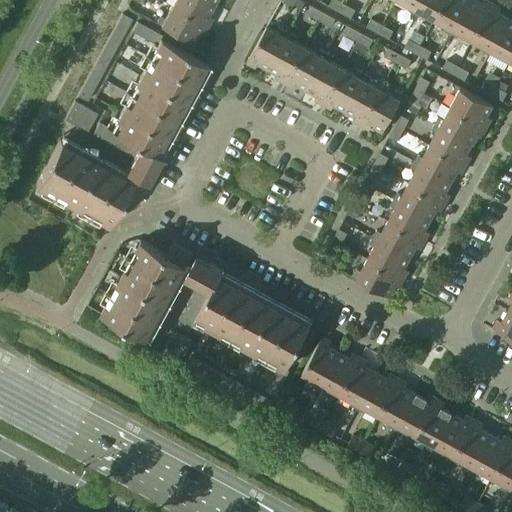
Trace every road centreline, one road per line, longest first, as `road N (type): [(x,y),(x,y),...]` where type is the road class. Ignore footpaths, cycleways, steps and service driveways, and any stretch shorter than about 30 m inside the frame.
road 1 (residential): [(275,250),(323,159),(232,110),(183,199)]
road 2 (secondary): [(231,511),(0,386)]
road 3 (residential): [(442,342),(275,250)]
road 4 (residential): [(442,342),(511,227)]
road 5 (secondary): [(0,453),(108,511)]
